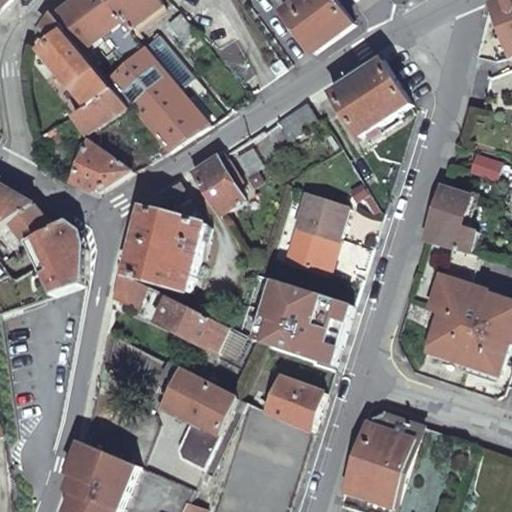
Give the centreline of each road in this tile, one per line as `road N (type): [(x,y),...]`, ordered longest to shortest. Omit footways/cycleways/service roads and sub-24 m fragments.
road 1 (residential): [(432,16),(451,100),(362,379)]
road 2 (residential): [(109,213),(397,37)]
road 3 (residential): [(109,213),(91,344),(42,511)]
road 4 (residential): [(42,0),(15,35),(28,178)]
road 5 (residential): [(362,379),(511,429)]
road 6 (residential): [(362,379),(320,511)]
